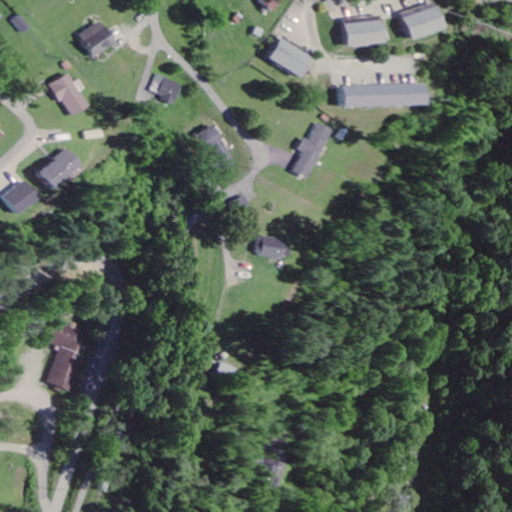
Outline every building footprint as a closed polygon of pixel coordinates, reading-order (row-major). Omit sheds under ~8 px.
[(280,5),(274,0),(261,0),(261,1),(274,12),(280,5)] [(407,41),(442,28),(432,1),(397,14),(407,41)] [(13,20),(23,33),(31,27),(20,14),(13,20)] [(379,20),(361,23),(360,18),(341,20),(344,47),(382,43),(379,20)] [(92,55),(116,47),(108,23),(83,31),(92,55)] [(313,57),(280,40),(269,61),(302,78),(313,57)] [(50,84),(67,118),(88,108),(80,92),(84,90),(79,79),(73,82),(69,74),(50,84)] [(167,78),(161,98),(178,104),(185,83),(167,78)] [(418,106),(418,84),(337,86),(338,107),(418,106)] [(303,138),(297,149),(302,151),(292,171),(308,179),(332,130),(317,123),(308,140),(303,138)] [(234,165),(216,126),(198,134),(217,173),(234,165)] [(81,133),(83,140),(100,138),(99,130),(81,133)] [(47,187),(78,167),(66,149),(35,170),(47,187)] [(1,197),(15,214),(36,198),(22,181),(1,197)] [(257,236),(254,254),(287,260),(291,242),(257,236)] [(48,382),(71,393),(90,354),(86,352),(94,335),(80,328),(80,327),(62,318),(50,342),(64,349),(48,382)] [(276,463),(259,455),(250,475),(267,483),(276,463)]
